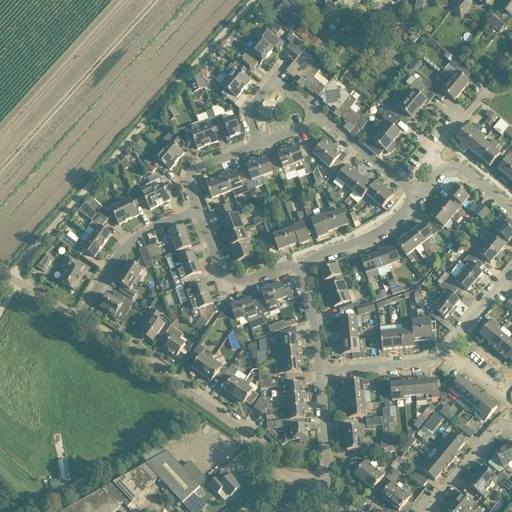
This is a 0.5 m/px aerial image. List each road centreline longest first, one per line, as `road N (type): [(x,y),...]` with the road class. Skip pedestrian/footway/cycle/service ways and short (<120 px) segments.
road 1 (residential): [(16,277),(254,0)]
road 2 (residential): [(415,198),(321,119),(197,167),(189,182),(197,212)]
road 3 (unclassified): [(283,480),(248,433),(78,311)]
road 4 (residential): [(78,311),(124,241),(197,212)]
road 5 (residential): [(197,212),(222,276),(240,281),(301,267)]
road 6 (residential): [(301,267),(380,232),(415,198)]
road 7 (residential): [(319,371),(408,364),(444,347)]
road 8 (residential): [(426,511),(496,426),(511,424)]
road 9 (residential): [(415,198),(436,171),(452,167),(511,211)]
